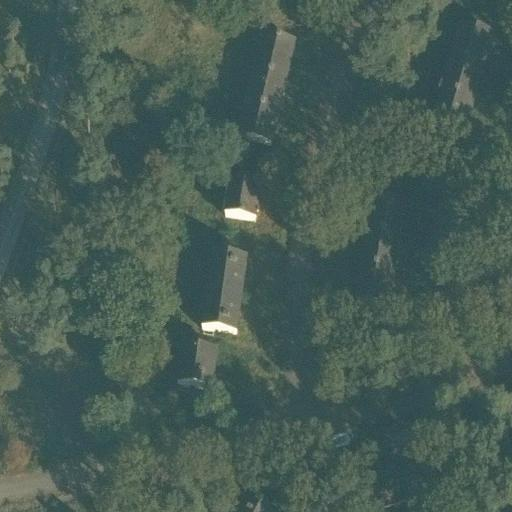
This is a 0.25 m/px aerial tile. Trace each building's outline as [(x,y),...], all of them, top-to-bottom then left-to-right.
[(511,0),(487,0),(511,8),(511,0)] [(462,30),(453,63),(482,72),(492,38),(462,30)] [(260,37),(241,128),(277,135),(296,44),(260,37)] [(453,63),(443,97),(473,105),(482,72),(453,63)] [(463,139),(473,105),(443,97),(434,130),(463,139)] [(257,220),(259,180),(225,178),(223,219),(257,220)] [(392,294),(406,204),(370,199),(356,289),(392,294)] [(240,335),(247,257),(211,254),(204,332),(240,335)] [(216,390),(217,349),(179,348),(178,388),(216,390)] [(412,447),(419,471),(434,466),(426,442),(412,447)] [(365,484),(373,511),(387,511),(418,502),(407,470),(365,484)] [(267,511),(240,500),(235,511),(267,511)]
